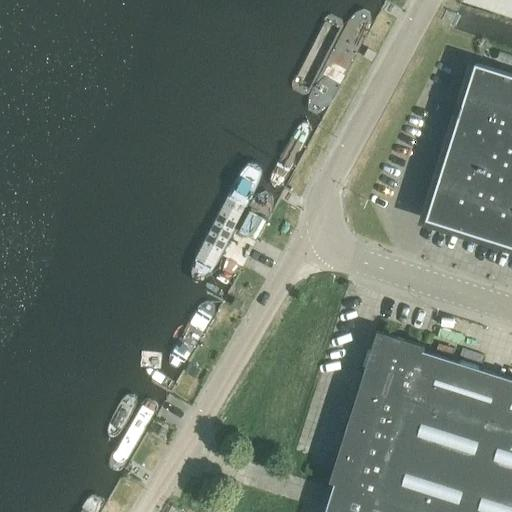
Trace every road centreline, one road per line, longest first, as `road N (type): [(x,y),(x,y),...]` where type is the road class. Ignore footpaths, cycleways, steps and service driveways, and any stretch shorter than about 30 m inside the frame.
road 1 (unclassified): [(303,240),(146,511)]
road 2 (unclassified): [(303,240),(424,0)]
road 3 (unclassified): [(511,305),(303,240)]
